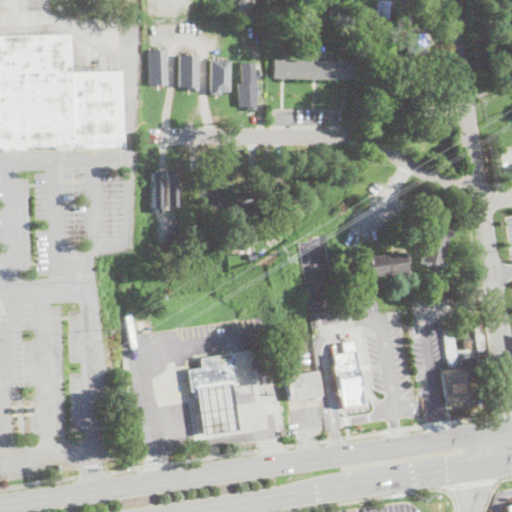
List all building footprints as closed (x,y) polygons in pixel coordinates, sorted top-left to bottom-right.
[(381,0),(393,1),(391,23),(386,23),(386,20),(381,19),(381,16),(375,16),(376,1),(381,2),(381,0)] [(389,47),(375,48),(374,26),(388,25),(389,47)] [(424,52),(406,53),(405,34),(426,32),(427,45),(424,45),(424,52)] [(71,149),(0,151),(0,35),(68,33),(69,71),(71,149)] [(164,83),(149,83),(148,48),(163,48),(164,83)] [(387,59),(379,60),(379,51),(387,51),(387,59)] [(196,54),(197,89),(186,90),(186,86),(178,86),(177,54),(196,54)] [(208,59),(225,58),(226,92),(208,92),(208,59)] [(357,61),(356,79),(272,77),(273,59),(357,61)] [(252,60),(254,110),(244,110),(244,106),(237,107),(236,84),(240,83),(239,61),(252,60)] [(69,71),(119,69),(121,148),(71,149),(69,71)] [(427,79),(427,80),(433,80),(434,97),(429,97),(429,99),(402,100),(403,113),(384,114),(383,93),(408,92),(407,80),(427,79)] [(149,171),(149,181),(150,181),(150,207),(153,207),(153,211),(159,211),(159,171),(149,171)] [(164,173),(164,206),(174,206),(174,173),(164,173)] [(282,186),(263,187),(263,174),(282,173),(282,186)] [(215,178),(216,202),(205,203),(205,197),(195,198),(195,179),(215,178)] [(237,201),(238,204),(244,203),(247,220),(239,221),(240,226),(229,228),(225,206),(231,205),(231,202),(237,201)] [(450,232),(449,238),(445,237),(439,260),(442,261),(441,268),(420,263),(428,227),(450,232)] [(409,274),(401,276),(400,273),(377,277),(377,279),(371,280),(367,258),(405,251),(409,274)] [(481,315),(488,367),(479,369),(483,397),(456,401),(455,395),(444,397),(439,368),(448,367),(441,320),(481,315)] [(354,350),(362,402),(340,406),(338,394),(335,394),(330,364),(333,363),(331,353),(354,350)] [(187,390),(183,368),(198,366),(196,357),(229,352),(234,383),(187,390)] [(319,396),(288,400),(285,375),(315,371),(319,396)] [(227,381),(234,429),(198,434),(192,386),(227,381)]
